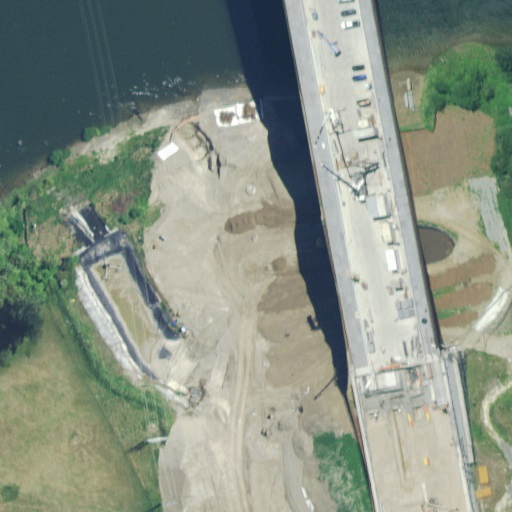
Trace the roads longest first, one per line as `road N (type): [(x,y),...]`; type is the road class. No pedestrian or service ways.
road 1 (primary): [(420,453),(389,371),(320,0)]
road 2 (primary): [(351,0),(420,365),(420,453)]
